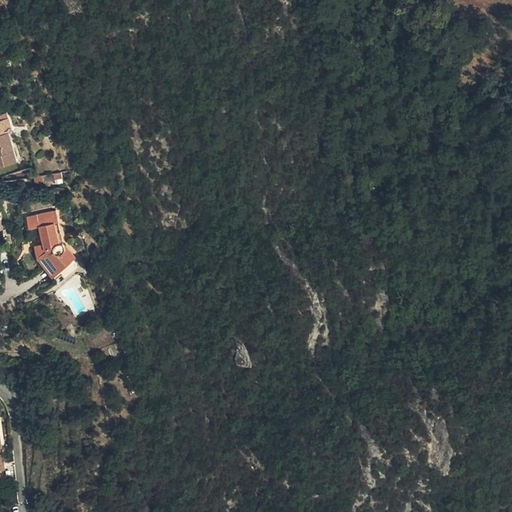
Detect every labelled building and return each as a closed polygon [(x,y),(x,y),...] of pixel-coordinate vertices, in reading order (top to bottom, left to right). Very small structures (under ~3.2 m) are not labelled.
[(13,129),(8,113),(0,115),(0,164),(17,160),(10,133),(12,132),(13,131),(13,130),(13,129)] [(62,171),(44,174),(45,181),(56,180),(56,184),(64,183),(62,171)] [(55,276),(73,259),(65,251),(67,246),(65,244),(64,243),(63,242),(61,242),(56,222),(59,221),(56,210),(30,216),(32,227),(41,225),(45,243),(36,245),(40,257),(48,267),(55,276)] [(65,251),(73,259),(76,257),(67,246),(65,251)] [(52,278),(55,276),(48,267),(46,270),(52,278)]
